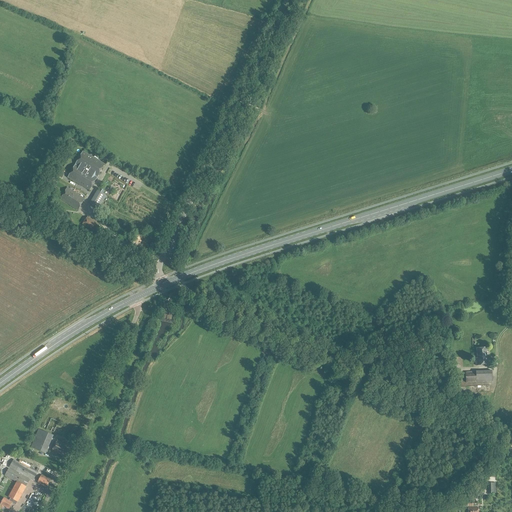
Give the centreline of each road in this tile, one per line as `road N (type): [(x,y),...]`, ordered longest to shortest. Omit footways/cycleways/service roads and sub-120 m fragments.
road 1 (primary): [(162,285),(511,170)]
road 2 (tertiary): [(158,271),(286,0)]
road 3 (track): [(182,284),(424,404)]
road 4 (unclassified): [(40,511),(138,312),(133,298)]
road 5 (unclassified): [(158,271),(146,273),(0,204)]
road 6 (primary): [(0,385),(133,298)]
